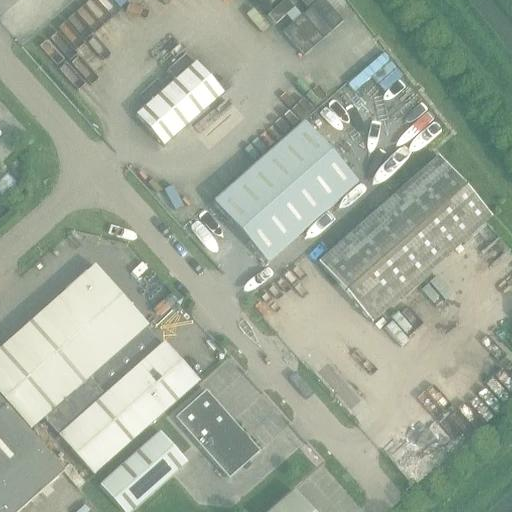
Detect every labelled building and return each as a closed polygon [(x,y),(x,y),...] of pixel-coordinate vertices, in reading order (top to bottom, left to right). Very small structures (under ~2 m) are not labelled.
[(304,57),(342,23),(321,0),(299,0),(309,10),(283,33),(304,57)] [(285,1),(267,16),(275,26),(293,10),(285,1)] [(135,117),(163,148),(223,95),(196,64),(135,117)] [(357,184),(303,124),(212,205),(266,265),(357,184)] [(318,264),(371,324),(491,218),(438,158),(318,264)] [(0,398),(30,432),(44,419),(88,380),(104,397),(161,346),(146,329),(147,328),(94,268),(0,350),(0,398)] [(93,477),(198,384),(163,345),(161,346),(104,397),(88,380),(44,419),(60,437),(58,438),(93,477)] [(205,392),(174,420),(228,481),(259,453),(205,392)] [(0,511),(19,511),(63,474),(0,402),(0,511)] [(160,434),(99,487),(121,511),(131,511),(186,464),(160,434)] [(270,511),(306,511),(291,494),(270,511)]
